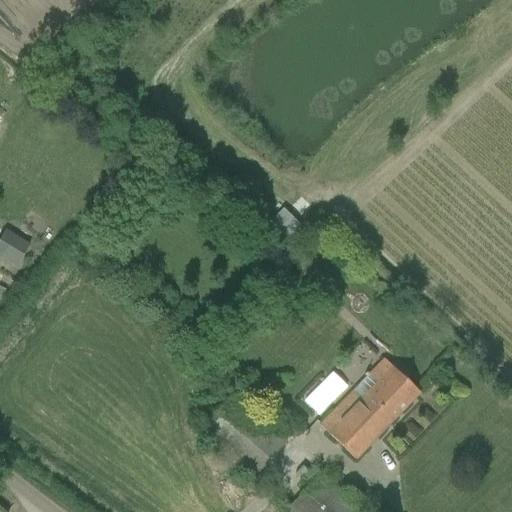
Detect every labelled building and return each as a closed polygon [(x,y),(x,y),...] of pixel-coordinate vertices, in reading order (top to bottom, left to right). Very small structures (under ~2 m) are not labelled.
[(270,231),(282,244),(302,225),(290,212),(270,231)] [(150,328),(138,340),(165,367),(177,355),(150,328)] [(318,425),(340,446),(354,460),(418,394),(404,380),(382,359),(318,425)] [(250,480),(264,465),(286,441),(232,393),(197,432),(250,480)] [(362,511),(320,473),(285,511),(286,511),(362,511)]
